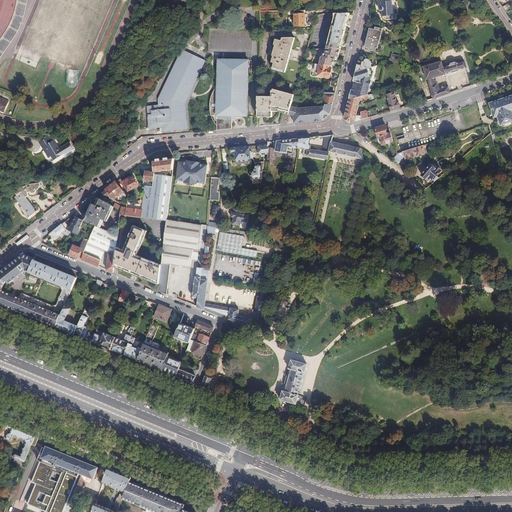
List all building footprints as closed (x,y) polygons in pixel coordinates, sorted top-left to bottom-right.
[(16,0),(14,12),(10,24),(1,38),(0,39),(0,57),(19,28),(23,20),(27,7),(28,0),(16,0)] [(383,0),(383,1),(383,6),(381,6),(380,7),(380,9),(382,10),(384,10),(385,14),(395,13),(392,0),(383,0)] [(305,12),(295,12),(295,27),(295,30),(311,30),(311,26),(305,26),(305,12)] [(342,49),(350,15),(335,15),(335,19),(327,51),(327,52),(326,55),(324,54),(323,57),(322,57),(319,65),(318,75),(331,78),(332,67),(337,68),(338,64),(339,64),(342,49)] [(370,28),(367,37),(380,40),(383,29),(375,27),(375,29),(370,28)] [(380,40),(367,37),(365,47),(370,48),(370,50),(375,51),(376,48),(378,48),(380,40)] [(282,40),(276,39),(274,44),(275,45),(272,55),(273,55),(272,62),(274,63),(272,68),(285,72),(294,40),(293,38),(282,38),(282,40)] [(150,129),(163,128),(163,132),(188,129),(187,120),(185,120),(183,103),(199,65),(201,66),(204,59),(180,49),(177,55),(179,56),(160,101),(160,105),(147,106),(150,129)] [(316,49),(307,49),(303,62),(312,63),(316,49)] [(210,113),(211,118),(212,120),(211,120),(213,124),(214,125),(215,125),(216,127),(219,130),(230,129),(230,123),(231,116),(245,116),(246,116),(248,60),(220,59),(218,59),(217,75),(216,90),(214,89),(213,89),(211,94),(210,99),(209,101),(209,104),(209,105),(210,113)] [(368,94),(367,90),(368,87),(369,88),(371,83),(370,82),(371,80),(371,78),(370,77),(371,73),(372,73),(373,71),(369,61),(369,60),(368,59),(367,59),(366,59),(365,59),(364,60),(364,61),(359,60),(353,82),(358,83),(360,83),(357,92),(356,92),(351,91),(344,118),(349,123),(368,118),(365,108),(359,110),(360,113),(356,114),(360,101),(370,98),(368,94)] [(442,68),(444,75),(447,74),(447,73),(451,72),(452,73),(453,73),(459,71),(459,70),(460,70),(460,69),(467,67),(465,61),(457,63),(456,63),(454,62),(452,63),(451,63),(450,65),(442,68)] [(433,99),(450,93),(448,87),(440,90),(438,84),(434,85),(432,79),(444,75),(442,68),(440,62),(422,68),(433,99)] [(274,97),(256,96),(255,117),(270,117),(270,111),(278,112),(283,113),(288,93),(274,89),(272,95),(274,96),(274,97)] [(324,105),(333,104),(335,96),(329,94),(329,93),(324,92),(323,98),(324,105)] [(385,95),(390,111),(401,108),(398,101),(396,101),(394,92),(385,95)] [(288,114),(294,94),(288,93),(283,113),(286,114),(288,114)] [(511,96),(490,104),(495,118),(498,117),(499,120),(498,120),(500,126),(511,122),(511,113),(511,114),(511,111),(511,110),(511,96)] [(0,110),(4,112),(9,102),(0,98),(0,110)] [(306,112),(306,122),(322,120),(323,120),(330,114),(333,104),(324,105),(324,106),(309,107),(309,111),(306,112)] [(293,118),(293,123),(306,122),(306,112),(309,111),(309,107),(296,109),(294,116),(293,118)] [(473,122),(482,119),(480,109),(471,112),(473,122)] [(386,125),(375,128),(378,137),(379,136),(387,134),(386,129),(387,129),(386,125)] [(382,145),(393,141),(390,133),(387,134),(379,136),(382,145)] [(333,139),(333,135),(327,135),(325,143),(326,143),(326,147),(328,148),(326,153),(315,150),(316,147),(310,146),(311,143),(310,143),(311,137),(299,138),(299,148),(304,149),(303,155),(328,161),(329,153),(332,142),(333,139)] [(73,149),(72,148),(68,141),(61,146),(61,147),(60,148),(54,139),(52,141),(48,136),(39,143),(53,162),(65,154),(73,149)] [(294,147),(299,148),(299,138),(277,140),(275,150),(287,152),(293,153),(294,147)] [(122,142),(117,145),(123,153),(128,149),(122,142)] [(363,159),(361,148),(332,142),(329,153),(342,155),(341,156),(349,157),(349,156),(363,159)] [(260,157),(269,156),(270,148),(269,148),(268,144),(259,144),(260,157)] [(425,144),(398,154),(399,157),(405,155),(406,159),(417,155),(417,157),(426,154),(424,149),(426,148),(425,144)] [(249,145),(231,147),(232,153),(234,153),(235,161),(250,160),(250,157),(253,157),(254,156),(253,152),(252,152),(250,152),(249,145)] [(399,157),(398,154),(393,159),(398,164),(405,155),(399,157)] [(173,168),(175,157),(154,160),(155,171),(169,169),(173,168)] [(365,168),(372,167),(370,159),(364,160),(365,165),(365,168)] [(179,161),(177,179),(184,180),(184,182),(197,184),(198,183),(205,184),(208,165),(200,164),(200,162),(187,160),(187,162),(179,161)] [(433,180),(435,181),(439,177),(437,175),(441,171),(436,166),(434,168),(431,165),(422,175),(427,179),(428,178),(432,181),(433,180)] [(167,221),(167,219),(172,176),(168,175),(165,175),(155,173),(155,171),(146,169),(146,172),(142,172),(141,179),(145,179),(145,180),(154,182),(153,187),(146,186),(143,205),(126,203),(125,215),(126,215),(167,221)] [(123,181),(128,191),(138,187),(133,175),(126,178),(127,179),(123,181)] [(220,177),(212,177),(210,199),(220,200),(220,191),(218,191),(218,184),(219,184),(220,177)] [(124,192),(116,182),(116,181),(106,189),(110,194),(114,199),(124,192)] [(16,193),(17,195),(22,192),(26,198),(28,196),(28,193),(30,192),(32,194),(34,193),(35,194),(37,191),(36,191),(36,190),(39,188),(40,186),(38,183),(32,184),(20,188),(16,193)] [(102,200),(106,197),(110,194),(106,189),(96,197),(99,198),(102,200)] [(17,195),(15,197),(23,206),(20,208),(28,218),(39,210),(36,206),(34,208),(26,198),(22,192),(17,195)] [(113,206),(102,200),(99,198),(96,205),(106,210),(105,213),(103,212),(99,220),(95,219),(96,217),(89,213),(85,221),(95,225),(99,227),(103,219),(104,220),(106,221),(113,206)] [(89,213),(93,204),(92,203),(84,220),(85,221),(89,213)] [(106,210),(96,205),(93,204),(89,213),(96,217),(95,219),(99,220),(103,212),(105,213),(106,210)] [(220,216),(220,212),(221,210),(219,210),(220,206),(214,205),(213,216),(218,217),(218,216),(220,216)] [(115,207),(113,206),(106,221),(108,222),(115,207)] [(248,211),(234,208),(233,212),(232,212),(231,217),(234,217),(236,218),(235,219),(234,219),(233,224),(241,226),(242,221),(248,222),(249,216),(248,216),(248,211)] [(83,220),(76,216),(72,224),(79,228),(83,220)] [(193,248),(204,250),(208,226),(196,224),(188,222),(167,219),(167,221),(161,264),(159,284),(158,290),(167,293),(170,264),(190,267),(193,248)] [(66,229),(62,224),(50,234),(54,238),(66,229)] [(107,269),(113,271),(114,265),(116,247),(117,236),(100,228),(99,227),(95,225),(85,250),(82,259),(99,266),(105,250),(109,252),(107,269)] [(130,271),(159,284),(161,264),(150,260),(150,261),(136,255),(141,241),(143,242),(148,231),(134,225),(124,247),(126,248),(125,250),(120,248),(117,266),(130,271)] [(242,248),(244,235),(220,232),(217,251),(257,257),(258,250),(242,248)] [(82,259),(85,250),(73,245),(70,254),(82,259)] [(72,289),(80,272),(80,271),(57,262),(37,254),(30,271),(72,289)] [(193,301),(198,302),(202,267),(198,266),(197,276),(195,275),(193,297),(194,297),(193,301)] [(197,306),(226,318),(250,327),(251,318),(238,315),(239,309),(205,303),(209,272),(207,267),(202,267),(198,302),(197,306)] [(0,303),(56,326),(65,306),(69,297),(62,295),(55,312),(31,302),(32,299),(32,298),(32,297),(31,296),(29,295),(28,296),(27,296),(26,297),(25,299),(1,290),(5,281),(8,282),(10,275),(1,272),(0,272),(0,303)] [(98,279),(98,280),(95,286),(101,288),(104,281),(98,279)] [(124,289),(120,299),(127,302),(131,292),(124,289)] [(253,319),(262,320),(268,291),(259,289),(253,319)] [(167,321),(172,309),(159,304),(155,316),(167,321)] [(56,326),(75,334),(79,326),(65,321),(71,308),(65,306),(56,326)] [(79,326),(75,334),(83,337),(87,327),(84,326),(85,322),(86,322),(90,312),(85,310),(79,326)] [(214,326),(198,320),(196,326),(212,332),(214,326)] [(139,360),(163,370),(168,356),(169,353),(149,344),(150,340),(153,341),(159,326),(152,323),(145,343),(139,360)] [(195,328),(181,323),(177,333),(176,337),(190,342),(191,339),(194,330),(195,328)] [(111,349),(125,355),(131,338),(136,325),(134,324),(131,331),(129,330),(128,335),(127,334),(124,341),(116,337),(111,349)] [(108,334),(116,337),(119,329),(111,326),(108,334)] [(201,333),(210,336),(211,334),(195,327),(195,328),(194,330),(201,333)] [(86,339),(111,349),(116,337),(108,334),(98,330),(95,337),(88,334),(86,339)] [(191,339),(198,342),(201,333),(194,330),(191,339)] [(198,342),(207,345),(210,336),(201,333),(198,342)] [(125,355),(139,360),(145,343),(142,341),(140,347),(139,347),(138,349),(133,346),(136,339),(131,338),(125,355)] [(187,349),(204,356),(207,345),(198,342),(191,339),(190,342),(187,349)] [(163,370),(177,376),(181,364),(182,363),(182,362),(168,356),(163,370)] [(308,363),(292,359),(289,368),(292,369),(286,391),(283,390),(281,399),(297,404),(299,394),(296,394),(297,388),(298,388),(301,377),(300,377),(302,372),(305,373),(308,363)] [(181,364),(177,376),(194,383),(198,370),(197,370),(196,371),(194,370),(192,374),(182,369),(184,365),(181,364)] [(202,387),(207,389),(211,378),(206,376),(202,387)] [(14,458),(25,462),(32,444),(35,437),(22,431),(13,427),(11,433),(9,432),(6,439),(11,440),(13,435),(16,436),(23,439),(26,440),(27,441),(27,442),(25,445),(22,452),(23,453),(22,455),(16,453),(14,458)] [(98,469),(43,446),(37,461),(41,463),(33,483),(36,484),(27,506),(40,511),(40,510),(45,511),(66,511),(77,487),(75,486),(80,474),(94,480),(98,469)] [(113,469),(109,467),(103,483),(108,484),(113,469)] [(131,477),(113,469),(108,484),(125,492),(130,481),(131,477)] [(185,504),(130,481),(125,492),(123,498),(157,511),(190,511),(183,509),(185,504)] [(116,511),(96,503),(94,511),(93,511),(116,511)]
